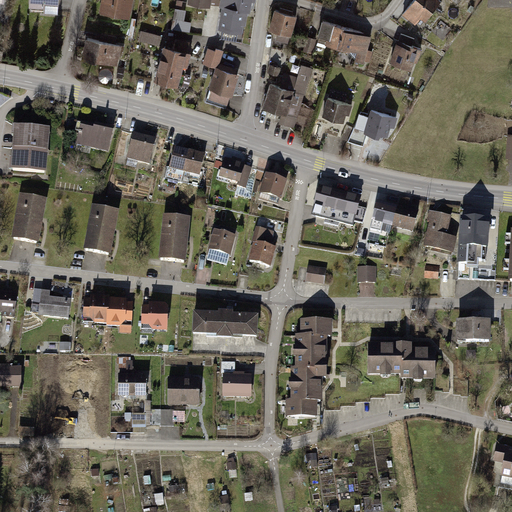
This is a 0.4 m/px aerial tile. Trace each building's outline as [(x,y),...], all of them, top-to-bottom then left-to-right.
[(58,0),(31,0),(31,4),(43,5),(43,3),(46,3),(45,11),(57,11),(58,0)] [(104,0),(104,3),(109,4),(108,12),(129,16),(131,0),(104,0)] [(222,0),(221,6),(225,7),(221,29),(241,31),(244,10),(250,11),(252,0),(222,0)] [(426,19),(434,10),(420,0),(414,0),(404,14),(416,23),(422,16),(426,19)] [(420,0),(434,10),(441,0),(440,0),(420,0)] [(280,11),(276,10),(271,29),(291,35),(297,16),(293,15),(294,11),(281,7),(280,11)] [(339,47),(344,27),(324,21),(319,35),(320,35),(318,43),(326,46),(327,44),(339,47)] [(365,33),(344,27),(339,47),(349,50),(357,58),(356,60),(364,63),(370,41),(363,39),(365,33)] [(161,36),(142,31),(140,40),(159,45),(161,36)] [(101,41),(89,38),(84,58),(97,61),(97,59),(117,64),(119,52),(122,53),(123,50),(124,50),(125,46),(116,44),(117,37),(102,34),(101,41)] [(415,39),(402,34),(392,61),(411,68),(414,59),(417,60),(422,49),(413,46),(415,39)] [(316,39),(308,37),(305,50),(313,52),(316,39)] [(165,46),(162,58),(188,65),(191,53),(190,53),(192,45),(168,39),(166,47),(165,46)] [(209,49),(205,63),(212,65),(212,63),(216,51),(209,49)] [(217,49),(216,51),(212,63),(219,65),(223,51),(217,49)] [(188,65),(162,58),(157,79),(177,85),(181,70),(186,71),(188,65)] [(281,86),(272,84),(265,107),(284,112),(281,122),(292,125),(310,68),(302,65),(297,80),(296,79),(296,78),(285,74),(281,86)] [(281,68),(272,65),(269,72),(279,75),(281,68)] [(238,74),(218,67),(207,102),(225,107),(229,94),(232,95),(238,74)] [(109,68),(105,69),(102,70),(99,73),(99,77),(100,80),(103,83),(108,83),(111,82),(113,78),(114,74),(112,71),(109,68)] [(352,105),(329,98),(324,115),(344,121),(347,111),(350,112),(352,105)] [(371,115),(362,112),(355,128),(350,139),(365,144),(368,132),(380,135),(381,132),(388,134),(391,125),(395,126),(397,117),(372,110),(371,115)] [(95,126),(83,123),(78,145),(108,152),(110,142),(111,143),(114,128),(96,124),(95,126)] [(350,139),(355,128),(348,125),(342,137),(349,140),(350,139)] [(49,130),(17,127),(14,171),(45,174),(49,130)] [(142,137),(134,136),(129,159),(150,165),(156,142),(150,140),(151,135),(144,133),(142,137)] [(191,153),(176,149),(171,169),(168,168),(165,180),(183,184),(186,173),(191,153)] [(205,156),(191,153),(186,173),(196,176),(194,186),(204,189),(206,178),(208,170),(202,169),(205,156)] [(233,162),(226,160),(221,179),(239,184),(238,188),(246,190),(252,169),(245,167),(245,166),(238,164),(238,160),(234,159),(233,162)] [(268,173),(261,171),(258,179),(266,181),(260,200),(279,206),(287,180),(273,176),(274,174),(268,172),(268,173)] [(341,193),(320,187),(315,207),(319,208),(317,218),(326,220),(325,223),(333,225),(341,193)] [(362,198),(341,193),(333,225),(339,227),(340,224),(354,227),(355,222),(364,224),(367,210),(359,208),(362,198)] [(45,201),(23,196),(15,240),(37,244),(45,201)] [(383,232),(385,224),(416,232),(421,210),(380,200),(373,229),(383,232)] [(118,212),(96,208),(87,251),(109,255),(118,212)] [(450,217),(431,213),(429,222),(432,223),(427,247),(453,253),(456,239),(446,237),(450,217)] [(189,219),(167,217),(162,260),(185,263),(189,219)] [(489,220),(463,218),(459,279),(470,280),(471,265),(474,265),(479,266),(479,265),(479,262),(483,262),(483,249),(487,249),(489,220)] [(274,233),(258,229),(254,243),(256,243),(251,262),(270,267),(276,248),(269,246),(270,243),(271,243),(274,233)] [(221,233),(216,232),(208,261),(228,266),(235,237),(225,234),(226,231),(222,230),(221,233)] [(479,266),(474,265),(473,280),(511,282),(511,267),(511,266),(479,265),(479,266)] [(426,267),(426,277),(438,279),(439,268),(426,267)] [(327,271),(309,268),(307,281),(324,284),(327,271)] [(376,268),(360,268),(360,283),(376,283),(376,268)] [(51,291),(42,290),(40,305),(46,306),(44,317),(69,320),(71,300),(50,297),(51,291)] [(18,295),(0,292),(0,323),(1,324),(2,317),(15,318),(18,295)] [(109,301),(110,301),(110,299),(102,299),(99,296),(96,298),(92,298),(92,301),(85,300),(84,318),(92,318),(96,323),(108,324),(109,301)] [(110,301),(109,301),(108,324),(108,326),(121,326),(125,322),(133,322),(133,304),(126,304),(126,302),(123,302),(120,299),(117,301),(110,301)] [(151,308),(143,307),(142,325),(150,325),(154,330),(167,331),(168,308),(166,306),(159,305),(157,303),(154,305),(151,305),(151,308)] [(220,315),(195,314),(194,334),(218,335),(218,338),(232,338),(233,335),(257,337),(258,317),(233,316),(233,314),(220,313),(220,315)] [(331,321),(303,321),(303,336),(299,336),(298,350),(303,350),(303,356),(326,356),(326,350),(326,337),(331,337),(331,321)] [(489,322),(460,322),(459,342),(489,342),(489,322)] [(398,346),(370,346),(370,374),(402,374),(402,378),(435,378),(435,390),(443,390),(443,391),(450,392),(450,376),(443,376),(443,375),(435,375),(436,351),(411,351),(411,346),(398,346)] [(326,356),(303,356),(298,356),(298,369),(294,369),(294,382),(299,382),(299,389),(321,389),(321,378),(327,378),(327,365),(326,365),(326,356)] [(67,379),(74,379),(74,408),(83,408),(83,400),(97,400),(97,376),(77,376),(77,359),(67,359),(67,379)] [(236,363),(223,363),(222,373),(223,373),(223,377),(224,377),(224,396),(252,397),(252,377),(241,377),(241,373),(235,373),(236,363)] [(22,368),(0,368),(0,386),(22,387),(22,368)] [(134,376),(120,376),(120,395),(146,395),(147,377),(139,376),(139,373),(134,373),(134,376)] [(326,394),(326,410),(341,410),(341,405),(356,405),(356,401),(371,401),(371,397),(386,397),(386,393),(401,393),(401,378),(386,378),(386,382),(371,382),(371,386),(356,386),(356,390),(341,390),(341,394),(326,394)] [(461,379),(454,379),(454,394),(461,394),(461,396),(469,396),(469,381),(461,381),(461,379)] [(200,380),(170,380),(169,404),(200,404),(200,380)] [(321,389),(299,389),(294,389),(294,401),(289,401),(289,417),(316,417),(316,402),(321,402),(321,389)] [(162,410),(153,410),(152,426),(161,426),(162,410)] [(175,410),(162,410),(161,426),(175,427),(175,422),(185,422),(185,412),(175,412),(175,410)] [(147,417),(134,417),(134,427),(147,427),(147,417)] [(509,448),(499,446),(496,461),(505,463),(503,475),(501,484),(511,485),(511,452),(509,452),(509,448)]
